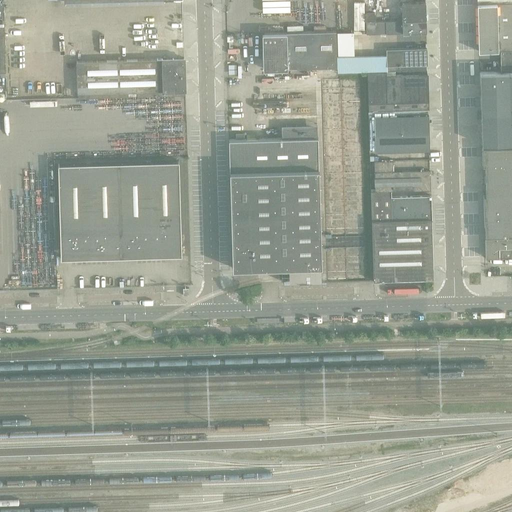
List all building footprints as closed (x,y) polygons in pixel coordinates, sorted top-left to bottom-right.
[(426,33),(425,2),(402,2),(402,21),(375,21),(375,12),(366,13),(366,34),(426,33)] [(511,3),(478,5),(479,52),(501,51),(511,50),(511,3)] [(337,60),(336,32),(312,32),(311,26),(288,26),(288,33),(264,34),(265,70),(337,68),(337,60)] [(427,64),(427,56),(427,48),(387,49),(387,59),(387,71),(427,70),(427,64)] [(511,50),(501,51),(501,71),(511,70),(511,50)] [(387,71),(387,59),(337,60),(337,68),(337,73),(367,72),(371,72),(371,71),(387,71)] [(511,144),(511,70),(501,71),(480,71),(482,145),(511,144)] [(387,76),(387,71),(371,71),(371,72),(367,72),(367,75),(368,111),(429,110),(428,75),(387,76)] [(429,110),(368,111),(370,151),(430,149),(429,110)] [(511,146),(482,147),(483,166),(485,166),(485,195),(483,195),(485,257),(499,257),(499,255),(504,255),(506,256),(508,256),(509,256),(510,256),(511,255),(511,253),(511,146)] [(182,251),(179,161),(58,164),(60,235),(61,255),(132,252),(182,251)] [(375,192),(391,191),(431,190),(431,171),(393,172),(393,161),(374,162),(375,192)] [(319,168),(230,171),(232,269),(322,266),(321,258),(321,244),(321,231),(320,217),(320,203),(319,189),(319,175),(319,168)] [(391,198),(391,191),(375,192),(371,192),(372,220),(432,219),(431,196),(391,198)] [(432,219),(372,220),(373,251),(373,256),(373,262),(374,281),(434,279),(432,219)]
